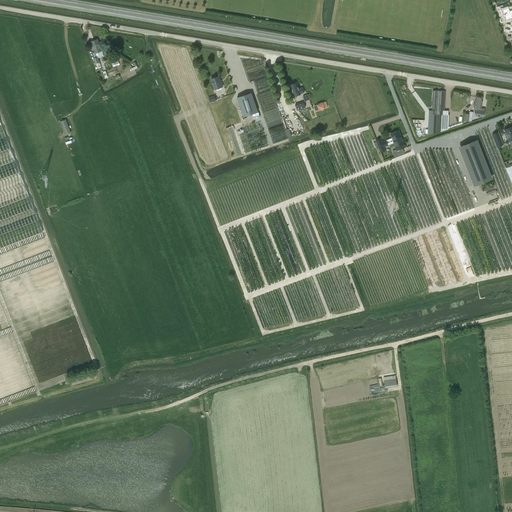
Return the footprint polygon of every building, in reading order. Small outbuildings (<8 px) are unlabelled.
[(500,7),(497,8),(500,15),(502,14),(505,20),(511,18),(508,8),(507,7),(501,9),(500,7)] [(102,50),(98,39),(90,42),(95,53),(97,52),(99,58),(104,56),(102,50)] [(221,82),(218,76),(216,77),(215,76),(212,77),(211,78),(211,79),(214,89),(223,86),(221,82)] [(296,82),(295,83),(295,82),(294,81),(291,82),(291,84),(290,85),(294,96),(304,92),(302,87),(299,89),(296,82)] [(431,110),(429,110),(429,114),(431,114),(430,134),(448,128),(449,115),(447,114),(447,111),(444,111),(445,91),(433,90),(431,110)] [(251,93),(237,97),(243,117),(258,112),(251,93)] [(484,117),(484,116),(485,109),(481,108),(483,97),(475,96),(474,107),(475,108),(474,114),(475,114),(475,116),(484,117)] [(297,110),(305,107),(303,101),(295,104),(297,110)] [(316,111),(327,107),(325,101),(314,105),(316,111)] [(60,121),(65,134),(71,132),(66,119),(60,121)] [(0,248),(42,232),(0,122),(0,248)] [(399,130),(391,134),(396,146),(395,146),(397,150),(406,147),(402,138),(399,130)] [(501,141),(498,132),(492,134),(496,143),(501,141)] [(476,141),(460,147),(474,184),(491,178),(476,141)] [(338,246),(326,210),(308,199),(285,207),(283,206),(280,211),(223,230),(226,238),(226,239),(224,237),(242,294),(245,290),(246,291),(335,262),(329,259),(332,258),(333,257),(331,256),(333,255),(331,253),(333,253),(335,254),(333,256),(336,258),(333,259),(335,260),(343,258),(340,248),(339,249),(337,248),(338,246)] [(395,375),(383,377),(385,388),(397,386),(395,375)]
